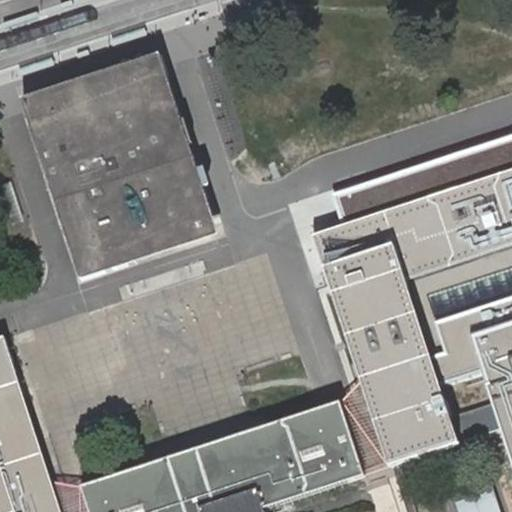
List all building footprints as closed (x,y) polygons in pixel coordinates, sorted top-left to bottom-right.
[(79,100),(42,112),(95,273),(143,257),(151,254),(161,251),(214,233),(210,220),(156,58),(117,70),(124,91),(102,98),(81,105),(79,100)] [(352,225),(318,235),(333,281),(365,381),(389,456),(395,454),(511,416),(511,150),(345,205),(352,225)] [(67,339),(78,392),(113,384),(108,360),(126,356),(119,328),(67,339)] [(10,338),(0,341),(0,511),(66,511),(56,481),(22,375),(10,338)] [(368,478),(393,470),(389,456),(365,381),(350,385),(339,388),(342,398),(345,404),(356,441),(368,478)] [(263,511),(266,511),(368,478),(356,441),(345,404),(215,446),(208,449),(86,488),(84,489),(91,511),(263,511)] [(64,479),(56,481),(66,511),(91,511),(84,489),(86,488),(84,482),(81,473),(72,476),(64,479)] [(458,511),(500,511),(494,491),(455,504),(458,511)]
